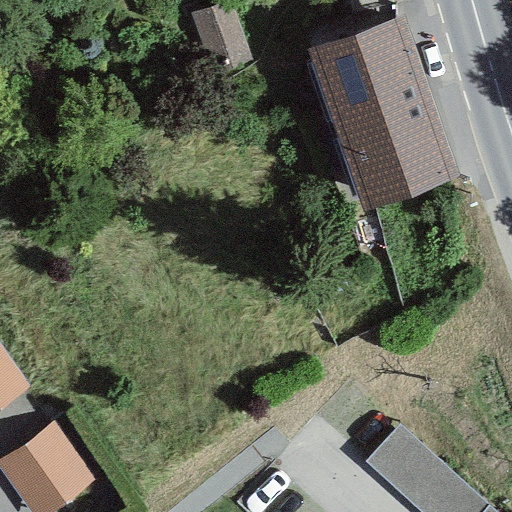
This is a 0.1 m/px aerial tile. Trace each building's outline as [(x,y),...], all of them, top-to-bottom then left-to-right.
[(251,0),(258,9),(270,0),(251,0)] [(227,14),(186,28),(208,87),(248,73),(227,14)] [(387,28),(286,63),(346,238),(447,204),(387,28)] [(0,361),(0,418),(26,401),(0,361)] [(502,511),(402,420),(369,455),(429,511),(502,511)] [(56,430),(0,467),(0,470),(28,511),(64,511),(97,490),(56,430)]
